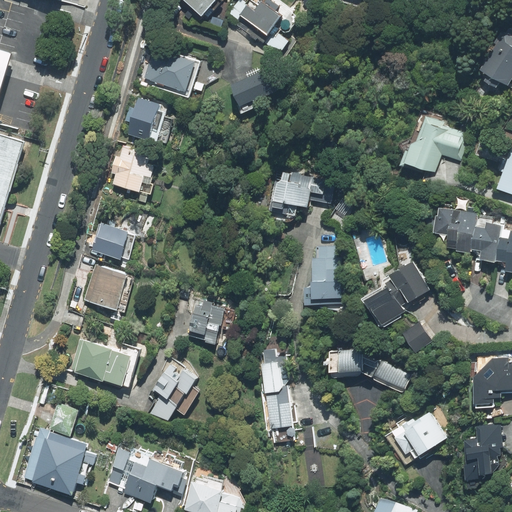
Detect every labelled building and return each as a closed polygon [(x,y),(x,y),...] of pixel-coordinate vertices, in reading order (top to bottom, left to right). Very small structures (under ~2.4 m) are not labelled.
[(187,0),(206,15),(218,0),(187,0)] [(250,7),(240,20),(268,41),(284,19),(265,4),(258,13),(250,7)] [(511,77),(511,29),(487,68),(510,81),(511,77)] [(294,38),(280,30),(270,47),(283,55),(294,38)] [(0,105),(15,54),(0,49),(0,105)] [(198,64),(160,52),(151,78),(189,90),(198,64)] [(273,72),(239,87),(246,104),(281,89),(273,72)] [(162,107),(142,102),(133,135),(153,141),(162,107)] [(471,134),(430,119),(413,163),(436,171),(443,153),(461,160),(471,134)] [(0,244),(31,142),(0,132),(0,244)] [(158,158),(126,150),(117,185),(142,191),(147,173),(154,175),(158,158)] [(511,156),(501,186),(511,190),(511,156)] [(334,183),(284,174),(279,200),(310,205),(311,199),(331,202),(334,183)] [(472,253),(480,213),(444,207),(442,216),(439,215),(436,230),(451,233),(450,236),(462,239),(460,250),(472,253)] [(498,261),(504,224),(489,221),(488,227),(478,226),(474,247),(484,249),(482,258),(498,261)] [(131,234),(104,225),(96,250),(123,258),(131,234)] [(511,270),(511,238),(503,237),(499,259),(510,261),(508,270),(511,270)] [(310,287),(310,303),(343,303),(343,259),(337,259),(337,246),(324,246),(324,258),(316,258),(316,287),(310,287)] [(429,289),(414,263),(387,279),(391,286),(369,298),(383,322),(406,309),(403,304),(429,289)] [(128,280),(98,271),(89,299),(119,308),(128,280)] [(226,312),(198,306),(191,334),(219,341),(226,312)] [(432,341),(420,324),(407,332),(419,350),(432,341)] [(132,357),(84,342),(76,369),(123,384),(132,357)] [(364,349),(334,351),(335,370),(363,368),(377,375),(375,378),(404,391),(412,375),(381,360),(380,362),(365,355),(364,349)] [(511,356),(494,356),(477,374),(478,401),(495,401),(495,395),(502,395),(502,388),(511,388),(511,356)] [(288,362),(265,365),(273,427),(296,424),(288,362)] [(171,418),(198,377),(177,363),(150,404),(171,418)] [(80,412),(61,405),(53,428),(72,435),(80,412)] [(445,436),(431,414),(397,436),(411,458),(445,436)] [(501,464),(498,427),(485,428),(486,441),(468,442),(471,478),(486,477),(501,464)] [(89,447),(44,432),(29,481),(74,495),(89,447)] [(178,490),(184,472),(154,461),(151,469),(138,464),(128,492),(152,500),(159,483),(178,490)] [(223,490),(196,483),(189,509),(199,511),(237,511),(239,506),(220,501),(223,490)] [(416,511),(383,499),(378,511),(416,511)]
